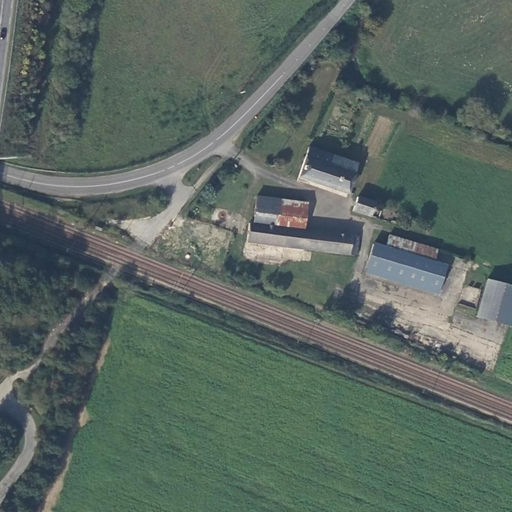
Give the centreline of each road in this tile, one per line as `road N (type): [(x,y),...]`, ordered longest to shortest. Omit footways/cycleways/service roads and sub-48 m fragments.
road 1 (tertiary): [(170,166),(229,130),(348,0)]
road 2 (tertiary): [(0,174),(89,186),(170,166)]
road 3 (unclassified): [(8,387),(115,276)]
road 4 (unclassified): [(8,387),(26,409),(29,443),(0,494)]
